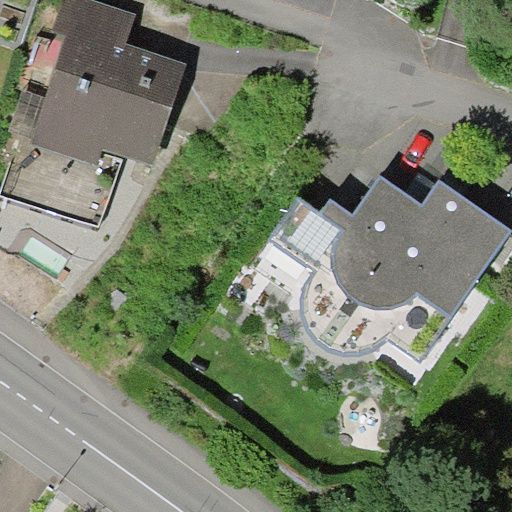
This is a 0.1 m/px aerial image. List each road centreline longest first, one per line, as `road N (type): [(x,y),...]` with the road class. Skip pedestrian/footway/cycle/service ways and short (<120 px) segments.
road 1 (residential): [(511,102),(213,0)]
road 2 (secondary): [(197,511),(0,372)]
